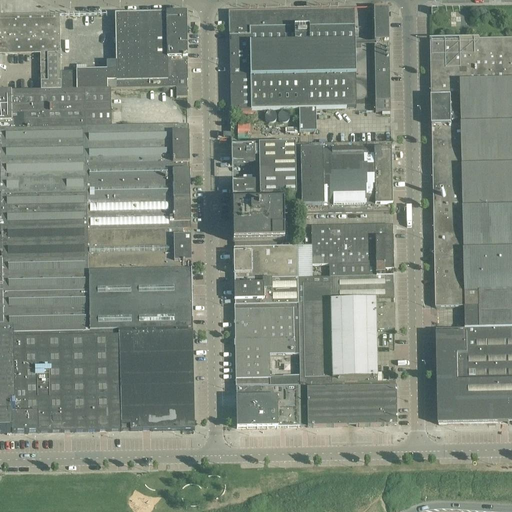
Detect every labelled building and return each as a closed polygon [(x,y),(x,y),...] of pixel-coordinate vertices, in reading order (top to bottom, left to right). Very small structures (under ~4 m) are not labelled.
[(12,13),(12,5),(4,5),(4,13),(12,13)] [(355,55),(355,47),(374,47),(375,102),(390,101),(389,42),(388,10),(389,10),(389,9),(373,10),(373,11),(374,42),(374,43),(374,44),(355,44),(355,42),(354,21),(354,10),(353,10),(340,10),(237,13),(228,13),(229,38),(231,111),(230,111),(230,112),(251,112),(251,111),(299,110),(299,119),(316,119),(315,110),(356,109),(355,76),(355,55)] [(188,81),(187,66),(186,13),(115,15),(115,37),(116,37),(116,59),(116,62),(107,62),(107,71),(76,71),(76,72),(61,73),(60,16),(0,17),(0,81),(1,82),(0,76),(0,75),(0,53),(40,53),(41,91),(61,91),(111,90),(115,90),(140,89),(176,89),(187,88),(187,81),(188,81)] [(511,40),(479,41),(479,38),(469,38),(469,41),(432,42),(431,42),(432,98),(432,99),(433,126),(432,126),(432,127),(433,127),(436,308),(465,308),(465,329),(511,328),(511,40)] [(187,98),(187,88),(176,89),(176,98),(187,98)] [(111,112),(111,90),(61,91),(41,91),(0,92),(0,129),(85,128),(102,128),(111,128),(111,120),(111,112)] [(390,113),(390,106),(390,101),(375,102),(375,113),(390,113)] [(316,133),(316,119),(299,119),(299,133),(316,133)] [(189,164),(189,133),(188,133),(188,126),(111,128),(102,128),(85,128),(86,161),(86,166),(189,164)] [(0,162),(86,161),(85,128),(0,129),(0,162)] [(392,207),(392,174),(391,159),(390,159),(390,151),(391,151),(390,151),(390,145),(391,145),(391,144),(364,145),(295,146),(296,197),(296,215),(392,214),(392,213),(391,213),(391,207),(392,207)] [(296,197),(295,146),(231,147),(231,166),(259,165),(259,182),(232,182),(232,199),(233,199),(282,198),(296,197)] [(86,173),(86,166),(86,161),(0,162),(0,195),(86,194),(86,173)] [(189,170),(189,164),(86,166),(86,173),(189,170)] [(190,197),(189,171),(189,170),(86,173),(86,194),(86,199),(190,197)] [(0,228),(87,226),(86,199),(86,194),(0,195),(0,228)] [(190,223),(190,197),(86,199),(87,226),(87,232),(182,230),(190,230),(190,223)] [(284,242),(283,203),(282,203),(282,198),(233,199),(235,199),(235,204),(232,204),(233,243),(284,242)] [(88,259),(87,232),(87,226),(0,228),(0,253),(1,254),(1,261),(88,259)] [(393,272),(393,250),(391,250),(390,238),(393,238),(392,226),(311,227),(311,247),(297,247),(298,279),(312,279),(312,266),(329,266),(376,265),(376,278),(393,277),(393,272)] [(191,263),(191,245),(191,237),(182,237),(182,230),(87,232),(88,259),(88,272),(191,270),(191,263)] [(298,279),(297,247),(234,249),(234,281),(298,279)] [(0,293),(88,292),(88,272),(88,259),(1,261),(0,260),(0,293)] [(376,278),(376,265),(329,266),(329,279),(330,279),(376,278)] [(192,330),(192,295),(191,270),(88,272),(88,292),(89,332),(119,332),(192,330)] [(395,332),(394,295),(394,286),(393,286),(393,277),(376,278),(330,279),(329,279),(312,279),(298,279),(298,305),(299,355),(300,377),(300,385),(377,384),(376,332),(395,332)] [(298,305),(298,279),(234,281),(235,307),(298,305)] [(89,332),(88,292),(0,293),(0,326),(3,327),(3,334),(12,334),(89,332)] [(299,355),(298,305),(235,307),(235,311),(234,311),(234,312),(235,312),(235,322),(235,328),(235,341),(236,386),(270,386),(270,380),(269,356),(299,355)] [(511,328),(465,329),(465,330),(437,331),(437,356),(437,363),(439,426),(509,424),(509,422),(511,422),(511,328)] [(194,430),(193,333),(192,330),(119,332),(119,337),(120,380),(121,431),(130,431),(130,432),(194,430)] [(14,406),(12,339),(12,334),(3,334),(0,334),(0,434),(9,434),(9,433),(12,433),(11,406),(14,406)] [(121,431),(120,380),(119,337),(12,339),(14,406),(11,406),(12,433),(12,434),(121,432),(121,431)] [(300,385),(300,377),(273,378),(270,380),(270,386),(300,385)] [(397,426),(396,388),(395,388),(395,383),(377,384),(300,385),(301,428),(307,427),(307,428),(397,426)] [(300,385),(270,386),(236,386),(236,388),(237,429),(299,428),(301,428),(300,385)]
